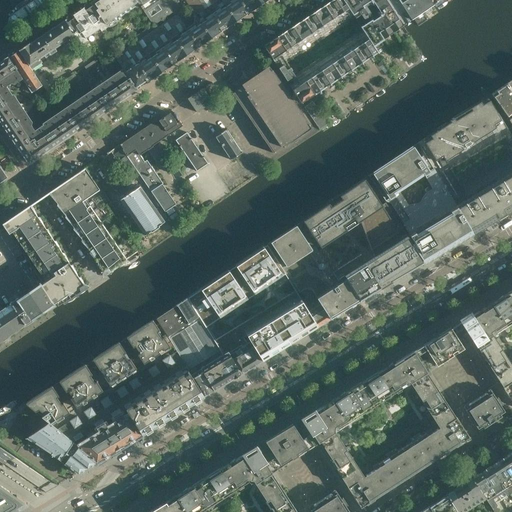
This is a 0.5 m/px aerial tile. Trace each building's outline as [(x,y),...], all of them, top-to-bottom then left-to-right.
[(7,24),(10,24),(13,24),(16,24),(19,22),(49,2),(50,1),(50,0),(33,0),(13,14),(11,16),(9,19),(8,21),(7,24)] [(138,4),(135,0),(94,0),(91,3),(106,26),(138,4)] [(162,0),(135,0),(138,4),(153,26),(172,13),(162,0)] [(184,0),(183,3),(188,4),(187,8),(192,9),(191,14),(195,14),(193,24),(195,28),(201,24),(211,39),(212,39),(212,38),(211,38),(217,34),(218,35),(218,34),(221,31),(222,32),(222,31),(226,29),(226,28),(229,26),(230,26),(230,25),(236,21),(236,22),(226,7),(232,3),(230,0),(184,0)] [(235,0),(232,3),(226,7),(236,22),(242,18),(243,18),(243,17),(242,17),(246,14),(246,15),(247,15),(250,12),(251,12),(251,11),(254,9),(255,9),(267,1),(267,0),(235,0)] [(314,94),(377,52),(373,46),(374,46),(363,29),(363,30),(300,72),(295,75),(291,77),(288,73),(292,70),(290,67),(286,70),(284,66),(287,62),(292,59),(354,17),(355,17),(343,0),(332,0),(264,46),(301,103),(314,94)] [(403,25),(386,0),(343,0),(355,17),(354,17),(363,30),(363,29),(374,46),(403,25)] [(386,0),(403,25),(411,19),(398,0),(386,0)] [(398,0),(411,19),(433,4),(429,0),(398,0)] [(106,26),(91,3),(65,20),(75,35),(82,44),(107,27),(106,26)] [(176,63),(176,62),(180,59),(180,60),(192,52),(193,51),(193,52),(193,51),(196,48),(197,49),(197,48),(200,46),(201,46),(201,45),(204,43),(205,43),(211,39),(201,24),(195,28),(188,32),(177,16),(136,43),(135,42),(121,52),(121,51),(114,56),(116,59),(124,70),(137,89),(143,85),(143,84),(147,82),(151,80),(151,79),(155,76),(155,77),(156,77),(167,69),(168,68),(168,67),(171,65),(172,65),(172,66),(172,65),(176,63)] [(55,48),(63,43),(65,45),(70,42),(68,39),(75,35),(65,20),(29,44),(29,43),(19,50),(19,51),(32,70),(42,63),(39,59),(44,56),(46,58),(56,51),(55,48)] [(412,43),(404,30),(395,35),(404,49),(412,43)] [(42,85),(32,70),(19,51),(9,58),(22,77),(26,83),(29,88),(32,92),(42,85)] [(22,77),(9,58),(0,63),(0,67),(10,82),(10,83),(12,83),(22,77)] [(312,129),(270,68),(269,66),(242,85),(243,86),(232,94),(273,153),(283,146),(284,148),(312,129)] [(10,82),(0,67),(0,92),(6,89),(4,86),(10,83),(10,82)] [(137,89),(124,70),(113,77),(126,96),(137,89)] [(126,96),(113,77),(103,84),(116,103),(121,100),(123,100),(125,99),(125,97),(126,96)] [(511,80),(490,95),(506,118),(511,126),(511,80)] [(197,113),(221,96),(212,82),(202,89),(198,92),(197,92),(197,93),(193,95),(192,95),(192,96),(188,99),(188,98),(187,99),(197,113)] [(116,103),(103,84),(93,91),(106,110),(111,107),(113,107),(115,106),(115,104),(116,103)] [(0,103),(11,96),(6,89),(0,92),(0,103)] [(106,110),(93,91),(83,98),(96,117),(101,114),(103,114),(105,112),(105,111),(106,110)] [(0,117),(18,105),(11,95),(11,96),(0,103),(0,117)] [(511,170),(488,132),(495,127),(495,126),(502,122),(498,115),(487,97),(450,120),(451,121),(423,140),(462,205),(458,208),(473,233),(477,230),(511,209),(511,170)] [(96,117),(83,98),(73,105),(86,124),(91,120),(93,121),(95,119),(95,118),(96,117)] [(329,123),(322,112),(320,113),(313,102),(304,107),(319,129),(329,123)] [(6,128),(25,115),(18,105),(0,117),(0,121),(1,123),(3,123),(6,128)] [(86,124),(73,105),(63,112),(76,131),(81,127),(83,128),(85,126),(85,124),(86,124)] [(76,131),(63,112),(53,118),(66,137),(71,134),(73,135),(75,133),(75,131),(76,131)] [(176,204),(162,184),(163,183),(147,160),(145,161),(140,155),(148,149),(148,150),(153,146),(169,135),(182,126),(180,122),(177,123),(170,113),(159,120),(158,118),(120,145),(123,149),(122,150),(139,175),(165,212),(176,204)] [(13,138),(30,127),(31,125),(25,115),(6,128),(9,133),(9,135),(10,137),(12,137),(13,138)] [(66,137),(53,118),(43,125),(44,126),(56,144),(61,141),(63,141),(65,140),(65,138),(66,137)] [(56,144),(44,126),(37,131),(41,138),(36,141),(44,153),(45,152),(46,153),(49,151),(49,149),(56,144)] [(41,138),(37,131),(34,133),(30,127),(13,138),(13,139),(13,141),(15,143),(16,144),(20,148),(34,139),(36,141),(41,138)] [(242,152),(227,129),(215,137),(231,160),(242,152)] [(208,164),(187,133),(175,140),(197,171),(208,164)] [(44,153),(36,141),(34,139),(20,148),(26,158),(25,159),(27,161),(28,162),(29,163),(44,153)] [(139,175),(122,150),(123,149),(120,145),(112,150),(132,180),(139,175)] [(426,165),(427,165),(421,156),(420,156),(413,146),(368,176),(386,201),(391,204),(410,233),(409,234),(414,243),(412,243),(411,244),(424,263),(473,233),(458,208),(434,168),(430,171),(426,165)] [(318,206),(365,174),(366,171),(366,168),(366,165),(363,164),(361,163),(358,163),(310,194),(309,197),(309,200),(310,203),(312,205),(315,205),(318,206)] [(85,199),(96,192),(99,190),(84,168),(84,169),(48,193),(49,194),(57,203),(57,205),(56,205),(64,213),(60,217),(61,218),(61,220),(67,220),(71,224),(92,209),(85,199)] [(333,273),(332,273),(339,283),(346,279),(360,300),(371,294),(381,288),(386,285),(390,282),(402,275),(424,263),(411,244),(412,243),(407,237),(385,202),(382,205),(364,179),(348,190),(303,221),(320,247),(360,221),(374,257),(367,262),(361,255),(338,270),(333,273)] [(164,222),(139,186),(120,199),(145,235),(151,231),(151,232),(159,227),(158,226),(164,222)] [(182,214),(176,204),(165,212),(171,221),(182,214)] [(44,225),(40,217),(39,217),(37,216),(37,215),(32,205),(3,224),(3,223),(2,224),(16,244),(44,225)] [(109,234),(101,222),(92,209),(71,224),(72,225),(68,229),(69,230),(69,232),(75,232),(80,237),(76,240),(77,242),(77,243),(83,244),(88,249),(109,234)] [(175,227),(186,220),(182,214),(171,221),(175,227)] [(60,248),(56,240),(55,241),(54,240),(53,238),(48,228),(47,229),(46,228),(44,225),(16,244),(32,267),(60,248)] [(332,273),(301,226),(269,247),(305,302),(305,303),(316,296),(320,303),(330,319),(360,300),(346,279),(339,283),(332,273)] [(127,260),(118,246),(109,234),(88,249),(84,252),(85,254),(85,255),(91,256),(98,263),(97,264),(95,266),(100,273),(101,273),(103,276),(127,260)] [(308,311),(303,303),(305,302),(269,247),(268,246),(267,245),(236,266),(237,267),(230,272),(229,271),(201,289),(202,290),(188,300),(223,356),(229,353),(230,355),(237,351),(247,344),(251,342),(253,346),(262,361),(262,360),(318,326),(308,311)] [(25,324),(32,319),(31,319),(53,304),(54,305),(54,304),(56,302),(58,306),(88,286),(86,283),(87,282),(82,275),(80,276),(78,276),(72,264),(70,264),(64,252),(63,252),(62,252),(60,248),(32,267),(43,283),(41,284),(40,283),(39,283),(40,284),(18,299),(18,298),(11,303),(11,304),(0,311),(0,340),(24,324),(25,324)] [(511,290),(460,322),(467,332),(463,334),(463,335),(464,336),(465,338),(467,340),(469,341),(470,342),(471,343),(473,342),(474,341),(503,386),(502,387),(511,401),(511,290)] [(188,300),(187,298),(156,319),(159,323),(171,342),(181,358),(179,358),(187,371),(197,365),(213,390),(215,389),(216,388),(227,382),(227,381),(228,381),(229,381),(229,380),(230,379),(230,380),(230,379),(232,378),(220,358),(223,356),(188,300)] [(330,319),(320,303),(308,311),(318,326),(330,319)] [(130,373),(129,372),(130,372),(136,368),(134,365),(142,360),(144,363),(150,359),(149,359),(150,358),(151,359),(153,358),(152,357),(153,356),(154,357),(160,353),(158,351),(162,348),(164,350),(170,346),(168,343),(171,342),(159,323),(156,325),(153,321),(53,387),(27,404),(49,423),(51,425),(59,419),(58,417),(62,414),(63,416),(69,412),(67,409),(75,405),(76,407),(82,403),(83,402),(84,403),(86,402),(85,401),(86,400),(86,401),(92,397),(91,395),(95,392),(97,394),(102,390),(101,388),(108,383),(110,385),(116,381),(114,379),(119,376),(120,379),(126,375),(126,374),(127,374),(127,375),(130,373)] [(464,348),(463,347),(453,330),(452,331),(451,328),(423,345),(436,366),(464,348)] [(262,361),(253,346),(250,348),(247,344),(237,351),(230,355),(241,373),(262,361)] [(379,495),(402,480),(402,481),(408,477),(407,476),(425,465),(426,465),(431,462),(431,461),(450,449),(456,446),(455,445),(460,442),(459,442),(468,435),(456,417),(455,417),(426,373),(427,372),(429,371),(428,369),(428,368),(428,366),(427,364),(426,363),(426,361),(424,359),(421,362),(413,351),(344,393),(345,394),(342,396),(341,396),(340,396),(339,396),(338,396),(308,415),(309,415),(301,420),(304,424),(306,423),(318,442),(319,442),(347,487),(359,506),(361,505),(369,500),(369,501),(373,498),(374,499),(379,496),(379,495)] [(241,373),(230,355),(229,353),(223,356),(220,358),(232,378),(232,379),(241,373)] [(204,396),(187,371),(179,358),(174,362),(170,356),(163,360),(167,367),(165,368),(171,376),(173,379),(165,384),(163,381),(158,373),(160,372),(155,365),(148,370),(152,376),(140,384),(136,378),(129,382),(133,389),(135,388),(140,396),(142,399),(136,402),(134,399),(129,391),(128,392),(123,386),(116,391),(121,397),(111,403),(107,396),(100,401),(105,408),(95,414),(91,407),(84,412),(88,418),(87,419),(94,430),(96,428),(97,429),(101,426),(105,424),(114,418),(118,415),(123,413),(127,410),(129,415),(142,434),(204,396)] [(213,390),(197,365),(187,371),(204,396),(213,390)] [(504,411),(501,405),(502,404),(498,397),(496,398),(492,392),(488,395),(486,393),(468,404),(470,407),(465,410),(469,416),(467,417),(472,424),(474,423),(477,429),(482,426),(483,428),(502,416),(500,414),(504,411)] [(142,434),(129,415),(125,417),(123,413),(118,415),(133,439),(140,435),(141,435),(142,434)] [(133,439),(118,415),(114,418),(117,423),(112,425),(124,445),(133,439)] [(86,434),(80,424),(81,423),(77,416),(70,421),(74,427),(69,431),(64,424),(57,429),(73,443),(86,434)] [(96,462),(77,447),(73,443),(57,429),(51,425),(49,423),(27,438),(60,461),(77,473),(77,474),(77,473),(77,474),(87,468),(96,462)] [(124,445),(112,425),(108,428),(105,424),(101,426),(116,450),(123,445),(124,446),(124,445)] [(309,449),(304,441),(293,424),(265,441),(281,466),(309,449)] [(116,450),(101,426),(97,429),(99,433),(77,447),(96,462),(97,461),(114,451),(115,451),(116,450)] [(297,511),(272,473),(272,472),(257,449),(255,447),(148,511),(297,511)] [(511,465),(506,456),(499,461),(511,481),(511,465)] [(511,491),(511,481),(499,461),(492,466),(509,493),(511,491)] [(509,493),(492,466),(482,472),(496,493),(501,490),(505,496),(509,493)] [(496,493),(482,472),(472,478),(485,499),(494,511),(499,511),(495,506),(496,504),(491,496),(496,493)] [(464,511),(485,499),(472,478),(429,506),(432,511),(464,511)] [(0,511),(14,511),(21,508),(22,508),(27,505),(29,504),(27,503),(18,497),(18,496),(16,495),(15,497),(11,494),(12,493),(10,491),(10,492),(0,484),(0,511)] [(349,511),(345,506),(347,505),(343,498),(342,498),(341,499),(337,493),(335,490),(309,508),(310,510),(311,511),(349,511)]
